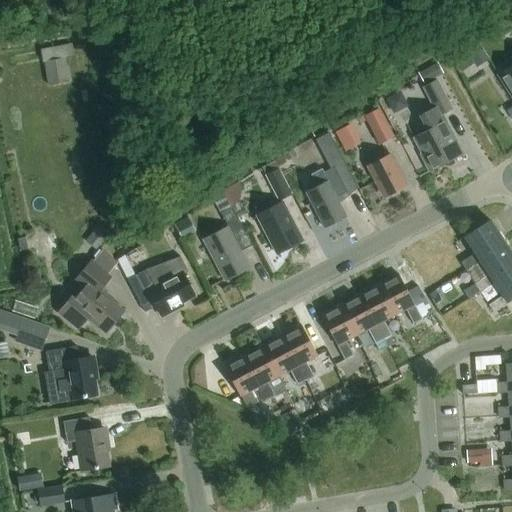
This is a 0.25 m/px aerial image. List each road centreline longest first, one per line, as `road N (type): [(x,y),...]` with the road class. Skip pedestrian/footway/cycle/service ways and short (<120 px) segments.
road 1 (unclassified): [(511,176),(184,346)]
road 2 (unclassified): [(315,511),(411,492),(425,476),(421,393),(429,373),(453,356),(511,347)]
road 3 (unclassified): [(195,511),(168,380),(184,346)]
